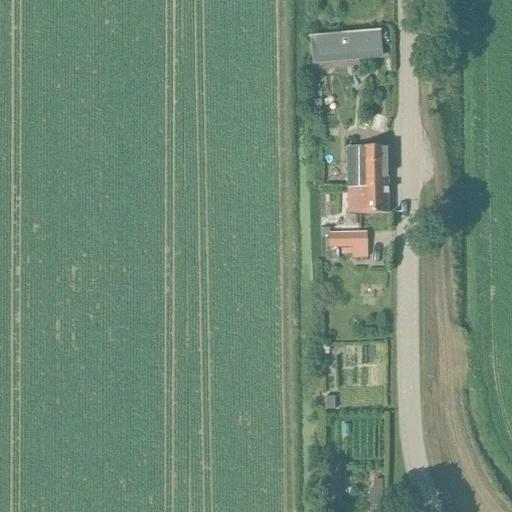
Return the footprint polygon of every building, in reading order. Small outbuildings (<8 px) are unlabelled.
[(380,35),(309,42),(311,69),(383,61),(380,35)] [(368,87),(368,112),(386,112),(386,87),(368,87)] [(346,188),(387,188),(387,148),(346,148),(346,188)] [(387,188),(346,188),(346,215),(387,215),(387,188)] [(367,260),(366,234),(328,235),(328,249),(351,249),(352,260),(367,260)] [(330,480),(330,496),(340,497),(340,480),(330,480)] [(371,490),(367,490),(367,507),(381,507),(381,490),(371,490)]
